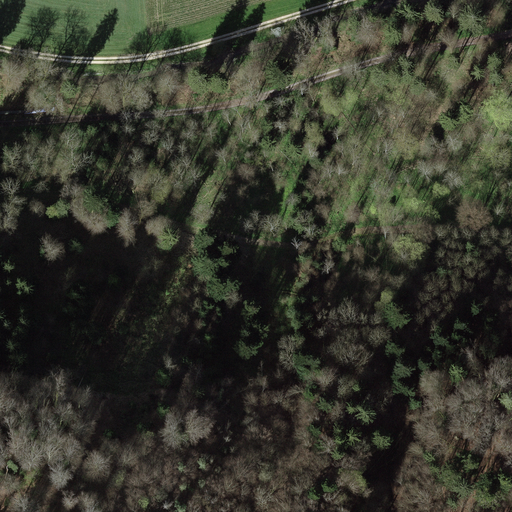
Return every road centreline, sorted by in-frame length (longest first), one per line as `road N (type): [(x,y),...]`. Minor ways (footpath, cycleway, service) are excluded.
road 1 (track): [(0,106),(190,94),(511,41)]
road 2 (track): [(346,0),(126,58),(0,48)]
